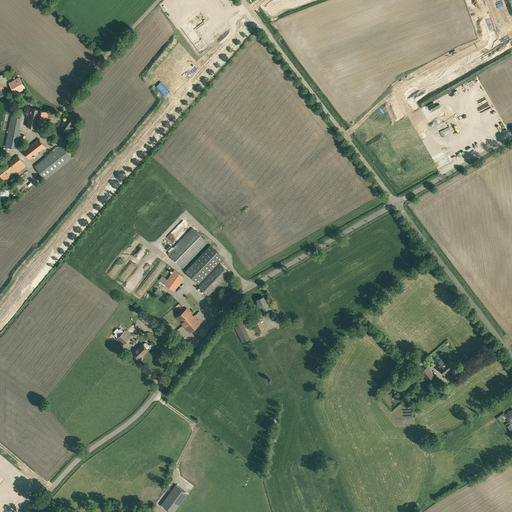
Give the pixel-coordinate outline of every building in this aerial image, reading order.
[(9,83),(14,92),(15,94),(25,88),(19,77),(9,83)] [(26,126),(45,130),(47,123),(47,120),(47,119),(48,112),(31,108),(30,112),(28,112),(27,115),(28,115),(26,126)] [(5,146),(18,149),(21,135),(20,134),(20,131),(18,130),(20,118),(13,116),(10,132),(8,132),(5,146)] [(68,132),(75,122),(68,117),(61,127),(68,132)] [(45,147),(40,140),(39,139),(23,151),(24,152),(29,159),(45,147)] [(43,177),(45,179),(72,158),(61,145),(34,166),(43,177)] [(0,179),(1,179),(4,183),(26,166),(17,155),(0,168),(0,179)] [(29,189),(37,183),(34,178),(26,184),(29,189)] [(168,254),(183,268),(194,257),(208,242),(193,227),(168,254)] [(147,243),(145,245),(153,252),(155,250),(147,243)] [(211,245),(185,271),(194,279),(219,253),(211,245)] [(141,277),(157,259),(153,255),(137,273),(141,277)] [(160,268),(165,261),(163,260),(149,275),(152,277),(152,278),(155,281),(164,271),(160,268)] [(208,296),(230,273),(220,263),(198,285),(208,296)] [(118,265),(112,271),(116,275),(122,268),(118,265)] [(164,283),(174,291),(185,277),(175,270),(167,280),(162,276),(159,280),(164,283)] [(154,289),(156,291),(154,293),(165,302),(169,297),(156,287),(154,289)] [(260,307),(262,306),(265,311),(271,308),(268,303),(267,303),(263,296),(257,300),(260,307)] [(187,308),(182,313),(195,328),(200,323),(187,308)] [(195,328),(182,313),(176,317),(190,332),(195,328)] [(140,319),(142,320),(141,321),(149,327),(153,322),(143,314),(142,317),(140,315),(139,317),(141,318),(140,319)] [(258,331),(264,328),(258,317),(253,319),(258,331)] [(250,338),(241,322),(234,326),(243,342),(250,338)] [(114,335),(118,338),(117,339),(123,345),(130,337),(125,331),(124,332),(120,328),(114,335)] [(142,356),(148,350),(148,349),(149,347),(149,345),(147,343),(145,343),(143,344),(142,343),(136,349),(132,352),(138,360),(142,356)] [(415,353),(409,359),(416,366),(422,361),(415,353)] [(445,376),(454,368),(447,360),(444,363),(441,359),(436,363),(439,367),(438,368),(445,376)] [(426,382),(428,380),(428,381),(434,376),(427,367),(421,372),(419,374),(426,382)] [(398,383),(407,392),(415,385),(407,375),(398,383)] [(171,511),(173,511),(188,493),(176,485),(161,505),(171,511)]
